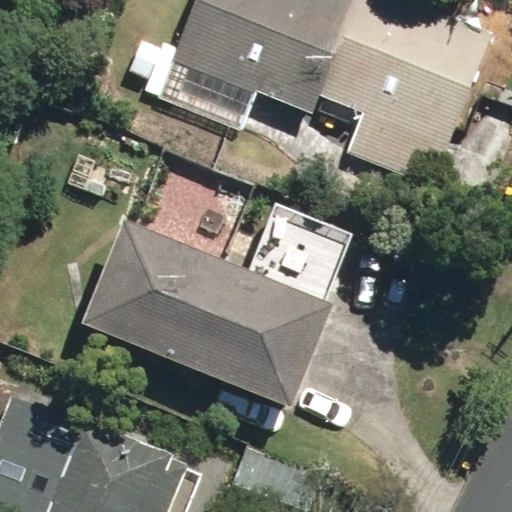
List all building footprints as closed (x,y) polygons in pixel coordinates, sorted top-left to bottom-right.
[(202,0),(174,74),(434,172),(484,41),(376,0),(202,0)] [(0,127),(12,128),(12,101),(0,100),(0,127)] [(109,237),(74,335),(277,407),(312,309),(109,237)] [(8,388),(0,407),(0,511),(169,511),(190,460),(8,388)] [(317,511),(324,495),(235,460),(214,511),(317,511)]
